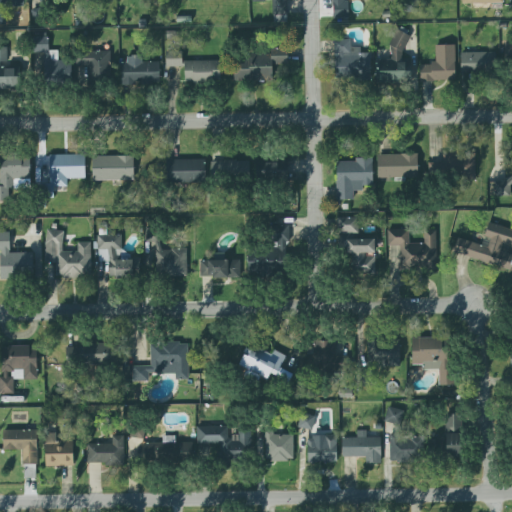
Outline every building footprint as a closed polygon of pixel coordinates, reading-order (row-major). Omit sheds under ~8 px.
[(273,0),(274,16),(289,16),(288,0),(253,0),(254,1),(267,1),(267,0),(273,0)] [(344,0),(344,1),(348,1),(348,19),(334,19),(334,18),(333,18),(332,0),(344,0)] [(408,33),(395,32),(392,61),(381,59),(379,82),(412,85),(414,63),(405,62),(408,33)] [(36,53),(43,52),(45,84),(74,83),(72,61),(59,61),(58,51),(49,51),(49,36),(35,37),(36,53)] [(351,40),(336,41),(337,77),(373,77),(373,53),(362,54),(362,47),(352,47),(351,40)] [(457,45),(436,46),(437,64),(422,65),(422,83),(458,83),(457,45)] [(8,48),(0,48),(0,89),(24,89),(23,68),(9,69),(8,48)] [(75,52),(111,50),(112,85),(87,85),(87,66),(75,67),(75,52)] [(167,68),(184,67),(184,52),(167,52),(167,68)] [(497,53),(463,52),(463,76),(497,76),(497,53)] [(290,65),(290,54),(236,54),(236,82),(275,83),(276,65),(290,65)] [(121,63),(121,86),(134,86),(134,84),(135,83),(135,85),(140,85),(140,86),(153,86),(153,84),(159,84),(159,62),(141,63),(141,58),(137,58),(137,56),(130,56),(130,58),(126,58),(126,63),(121,63)] [(223,62),(186,61),(186,84),(222,85),(223,62)] [(478,176),(477,152),(443,154),(444,178),(478,176)] [(380,179),(421,178),(420,154),(379,155),(380,179)] [(88,155),(51,155),(52,188),(69,188),(69,179),(88,179),(88,155)] [(137,157),(93,156),(93,180),(136,181),(137,157)] [(33,179),(34,158),(7,158),(7,167),(1,167),(1,187),(0,187),(0,202),(14,202),(15,179),(33,179)] [(372,158),(373,186),(361,186),(361,191),(352,191),(352,199),(336,200),(335,162),(355,162),(355,158),(372,158)] [(511,184),(509,187),(509,197),(493,198),(493,182),(506,182),(511,176),(511,166),(511,164),(511,161),(511,159),(511,184)] [(208,160),(167,161),(168,183),(208,183),(208,160)] [(213,161),(213,180),(253,179),(252,160),(213,161)] [(290,160),(260,160),(259,182),(290,182),(290,160)] [(336,218),(337,249),(346,249),(346,255),(351,255),(352,274),(375,274),(374,257),(365,257),(365,255),(374,255),(374,241),(353,241),(353,234),(358,234),(357,218),(336,218)] [(455,255),(511,270),(511,254),(502,252),(504,244),(511,246),(511,229),(491,224),(485,246),(460,239),(455,255)] [(121,235),(122,249),(130,255),(130,258),(140,258),(141,279),(116,279),(116,277),(109,277),(108,263),(98,263),(98,251),(97,251),(97,250),(93,250),(93,241),(96,241),(96,235),(97,235),(97,225),(107,225),(107,235),(121,235)] [(288,226),(288,242),(285,242),(285,272),(247,272),(246,248),(277,247),(277,243),(268,243),(268,226),(288,226)] [(92,242),(79,243),(79,251),(65,251),(64,230),(46,231),(47,264),(57,264),(57,279),(92,278),(92,242)] [(401,270),(439,269),(438,231),(425,231),(426,244),(411,244),(411,230),(389,231),(389,247),(400,247),(401,270)] [(35,278),(34,253),(12,253),(12,232),(0,232),(0,251),(2,251),(3,279),(35,278)] [(189,277),(188,250),(156,251),(157,278),(189,277)] [(241,260),(202,262),(202,279),(242,278),(241,260)] [(411,339),(411,366),(422,366),(422,370),(438,370),(439,386),(454,386),(453,338),(411,339)] [(348,356),(348,371),(335,372),(335,375),(314,375),(313,340),(334,340),(335,356),(348,356)] [(401,367),(401,340),(368,341),(369,367),(401,367)] [(187,346),(187,380),(175,380),(175,374),(161,374),(161,373),(147,373),(147,382),(132,382),(132,366),(149,366),(150,343),(178,343),(178,346),(187,346)] [(15,380),(39,380),(39,347),(4,347),(4,378),(0,377),(0,394),(15,394),(15,380)] [(283,369),(288,356),(276,351),(274,354),(260,349),(258,353),(250,349),(241,369),(272,382),(275,376),(291,383),(295,374),(283,369)] [(421,437),(422,457),(419,457),(419,464),(396,465),(396,461),(389,462),(388,435),(393,435),(394,425),(383,422),(387,407),(403,412),(397,434),(411,434),(411,437),(421,437)] [(465,414),(448,414),(447,439),(435,439),(434,455),(468,456),(469,433),(464,433),(465,414)] [(300,427),(314,429),(316,417),(301,415),(300,427)] [(220,443),(197,444),(196,427),(228,426),(228,438),(231,438),(231,435),(238,434),(237,426),(251,425),(252,457),(226,458),(227,467),(221,467),(220,443)] [(294,460),(294,435),(275,435),(274,429),(266,429),(267,461),(294,460)] [(2,430),(2,450),(21,449),(22,464),(23,464),(24,478),(35,478),(36,464),(36,430),(2,430)] [(367,463),(384,463),(383,437),(368,437),(367,430),(358,431),(358,437),(344,438),(345,457),(367,456),(367,463)] [(77,466),(76,441),(57,442),(57,433),(47,433),(47,466),(77,466)] [(317,462),(307,463),(307,444),(324,444),(324,435),(337,435),(337,458),(336,458),(336,462),(322,462),(317,462)] [(123,436),(123,466),(104,466),(104,463),(86,463),(86,444),(112,444),(112,436),(123,436)] [(194,442),(176,443),(176,436),(162,436),(163,442),(146,443),(146,462),(195,460),(194,442)]
